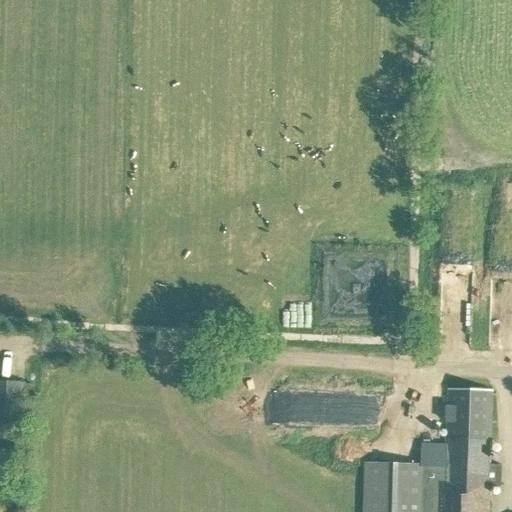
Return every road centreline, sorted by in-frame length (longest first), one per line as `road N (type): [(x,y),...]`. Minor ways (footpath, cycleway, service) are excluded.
road 1 (track): [(389,362),(0,339)]
road 2 (unclassified): [(511,369),(389,362)]
